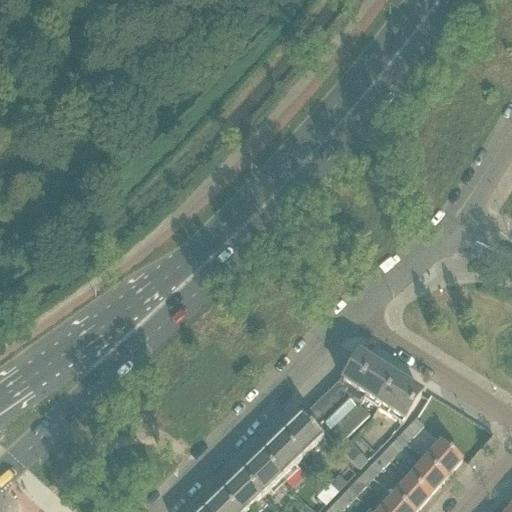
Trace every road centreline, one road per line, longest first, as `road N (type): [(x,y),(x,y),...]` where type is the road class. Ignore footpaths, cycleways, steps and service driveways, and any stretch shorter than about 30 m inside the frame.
road 1 (primary): [(0,475),(268,225),(458,0)]
road 2 (primary): [(417,0),(342,99),(245,203),(128,309),(0,399)]
road 3 (residential): [(156,511),(352,319)]
road 4 (residential): [(511,420),(352,319)]
road 5 (residential): [(352,319),(453,217)]
